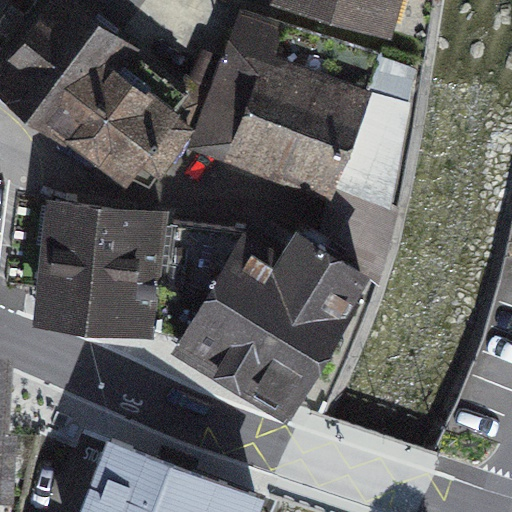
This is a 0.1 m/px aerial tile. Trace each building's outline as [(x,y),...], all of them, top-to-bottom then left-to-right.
[(57,0),(35,0),(0,46),(0,81),(126,175),(150,184),(189,124),(200,101),(87,15),(85,20),(57,0)] [(389,0),(318,0),(385,18),(389,0)] [(415,79),(241,19),(199,151),(324,197),(318,234),(384,258),(415,79)] [(158,204),(58,193),(45,307),(146,318),(158,204)] [(241,217),(178,326),(289,390),(362,263),(295,224),(285,242),(241,217)] [(13,366),(0,365),(0,507),(11,508),(13,366)] [(242,511),(251,489),(112,439),(85,511),(242,511)]
